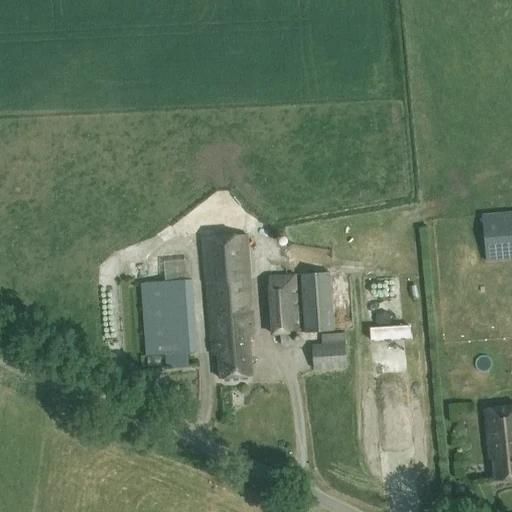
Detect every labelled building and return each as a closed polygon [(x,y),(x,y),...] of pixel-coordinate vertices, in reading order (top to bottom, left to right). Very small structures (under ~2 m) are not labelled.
[(252,376),(249,336),(254,336),(247,235),(203,239),(212,355),(218,355),(220,379),(252,376)] [(152,262),(155,274),(187,266),(184,254),(152,262)] [(300,274),(304,333),(334,331),(330,272),(300,274)] [(270,336),(272,336),(280,335),(280,345),(293,345),(293,335),(295,335),(295,322),(299,321),(296,274),(268,276),(270,336)] [(192,279),(190,279),(189,275),(181,275),(182,280),(140,283),(145,357),(197,352),(192,279)] [(322,344),(312,345),(313,371),(347,369),(345,333),(322,334),(322,344)] [(489,459),(491,459),(493,482),(511,479),(511,406),(484,409),(489,459)]
